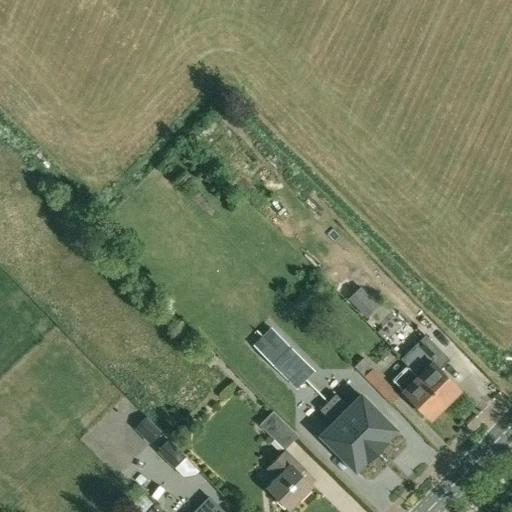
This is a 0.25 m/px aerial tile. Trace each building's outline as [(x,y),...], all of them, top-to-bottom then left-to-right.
[(279,337),(271,345),(291,365),(299,357),(279,337)] [(417,377),(418,376),(446,405),(461,391),(439,369),(448,360),(427,339),(403,362),(408,368),(417,377)] [(271,345),(262,354),(282,374),(291,365),(271,345)] [(389,404),(398,396),(362,359),(354,367),(389,404)] [(446,405),(418,376),(417,377),(408,368),(394,381),(403,391),(402,391),(430,420),(446,405)] [(335,395),(328,403),(377,452),(386,442),(385,441),(395,430),(362,397),(350,409),(335,395)] [(328,403),(320,411),(334,425),(322,437),(355,470),(366,459),(368,461),(377,452),(328,403)] [(194,466),(169,440),(138,409),(124,423),(180,481),(194,466)] [(297,437),(273,412),(259,426),(284,451),(297,437)] [(304,470),(285,451),(267,468),(277,478),(267,488),(288,510),(312,486),(299,474),(304,470)] [(131,511),(138,511),(149,503),(122,470),(111,479),(118,488),(125,483),(134,493),(123,502),(131,511)]
